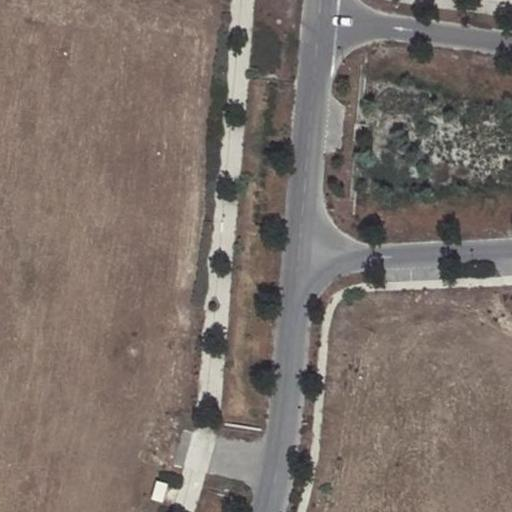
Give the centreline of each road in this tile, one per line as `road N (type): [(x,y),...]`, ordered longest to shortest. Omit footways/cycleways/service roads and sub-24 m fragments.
road 1 (residential): [(266,511),(285,424),(299,261)]
road 2 (residential): [(299,261),(318,24)]
road 3 (residential): [(299,261),(511,251)]
road 4 (residential): [(511,45),(318,24)]
